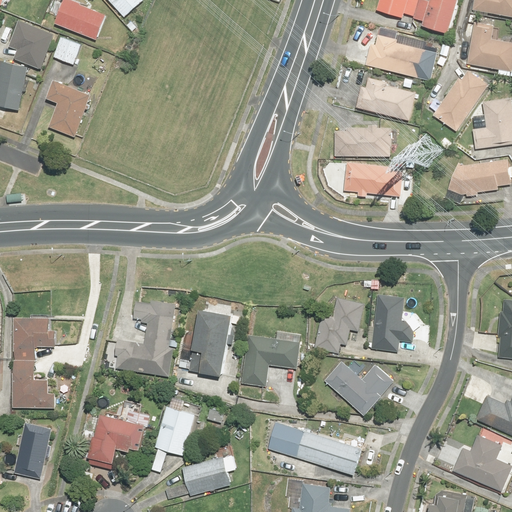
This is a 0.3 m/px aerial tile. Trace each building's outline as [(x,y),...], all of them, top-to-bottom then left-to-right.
[(79,0),(67,0),(59,23),(100,39),(111,13),(79,0)] [(113,0),(128,16),(146,0),(113,0)] [(380,0),(378,9),(406,17),(411,0),(380,0)] [(460,0),(432,0),(425,25),(451,33),(460,0)] [(511,0),(476,0),(475,10),(511,15),(511,0)] [(135,19),(128,25),(135,35),(143,29),(135,19)] [(58,33),(23,20),(13,46),(20,49),(17,58),(44,69),(58,33)] [(477,21),(470,64),(511,71),(511,41),(495,38),(498,24),(477,21)] [(373,43),(368,65),(422,78),(429,49),(400,42),(401,39),(381,34),(379,44),(373,43)] [(85,44),(65,36),(56,56),(77,65),(85,44)] [(5,61),(0,84),(0,105),(23,110),(32,66),(5,61)] [(492,83),(470,68),(438,115),(459,130),(492,83)] [(364,86),(359,108),(412,120),(419,92),(390,85),(391,82),(372,77),(369,87),(364,86)] [(96,94),(58,79),(51,98),(62,102),(52,126),(79,137),(96,94)] [(511,97),(486,101),(488,116),(474,118),(479,150),(511,145),(511,97)] [(338,130),(338,156),(394,156),(394,146),(395,146),(395,127),(381,127),(381,124),(371,124),(371,127),(349,127),(349,130),(338,130)] [(452,187),(466,193),(511,186),(511,164),(511,159),(461,165),(452,187)] [(396,166),(350,161),(347,190),(361,191),(361,195),(370,196),(370,192),(404,196),(407,171),(396,169),(396,166)] [(382,280),(367,279),(366,288),(382,289),(382,280)] [(408,296),(380,293),(374,348),(401,351),(403,339),(416,341),(419,320),(405,319),(408,296)] [(326,313),(317,347),(346,354),(353,329),(361,331),(368,304),(341,297),(336,316),(326,313)] [(511,357),(511,297),(507,297),(506,310),(503,310),(500,336),(502,337),(500,356),(511,357)] [(116,369),(171,376),(180,304),(141,299),(138,320),(151,322),(148,344),(120,340),(116,369)] [(205,308),(193,369),(226,375),(238,314),(205,308)] [(18,317),(17,406),(58,407),(59,392),(53,392),(53,379),(38,379),(39,346),(59,347),(59,329),(54,329),(55,318),(18,317)] [(305,342),(251,334),(245,383),(269,386),(273,364),(301,369),(305,342)] [(343,362),(327,382),(369,415),(398,379),(377,363),(365,379),(343,362)] [(488,393),(478,416),(511,431),(511,401),(511,404),(488,393)] [(223,404),(217,402),(215,408),(213,407),(210,418),(224,422),(227,411),(221,409),(223,404)] [(159,447),(187,455),(198,414),(171,407),(159,447)] [(150,423),(106,413),(94,462),(117,467),(121,447),(143,453),(150,423)] [(44,478),(56,427),(31,421),(19,473),(44,478)] [(365,447),(279,422),(271,449),(357,474),(365,447)] [(466,446),(456,468),(504,490),(511,473),(511,463),(499,457),(505,444),(481,433),(473,449),(466,446)] [(229,455),(186,466),(193,494),(236,484),(229,455)] [(334,487),(305,484),(303,506),(293,505),(292,511),(352,511),(353,507),(332,505),(334,487)] [(432,503),(429,511),(472,511),(477,494),(440,486),(437,504),(432,503)]
